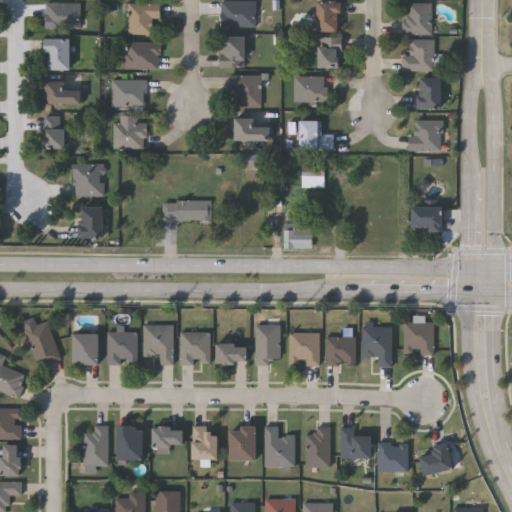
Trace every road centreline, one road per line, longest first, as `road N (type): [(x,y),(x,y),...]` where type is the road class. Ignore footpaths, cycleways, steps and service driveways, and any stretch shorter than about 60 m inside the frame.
road 1 (secondary): [(484,269),(0,264)]
road 2 (tertiary): [(511,477),(487,400),(485,0)]
road 3 (residential): [(60,403),(97,394),(430,401)]
road 4 (secondary): [(0,287),(361,289)]
road 5 (residential): [(19,0),(17,172),(29,199)]
road 6 (secondary): [(361,289),(484,290)]
